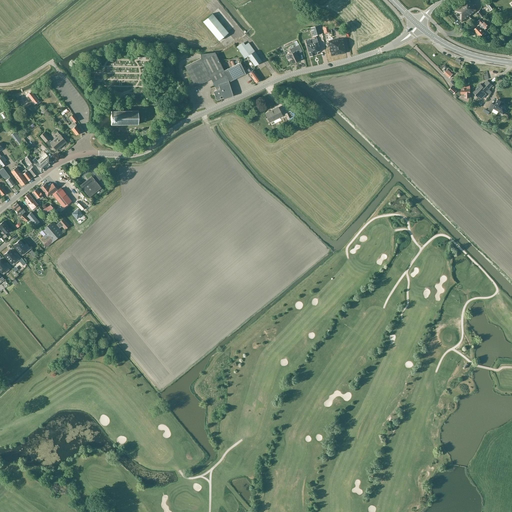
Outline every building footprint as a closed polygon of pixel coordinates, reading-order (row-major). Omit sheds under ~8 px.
[(470,0),(463,0),(452,9),(462,22),(477,10),(474,6),(475,5),(470,0)] [(317,13),(314,16),(321,21),(323,18),(317,13)] [(212,14),(203,21),(219,40),(228,32),(212,14)] [(482,18),(481,17),(477,21),(480,24),(474,29),(480,36),(480,35),(482,37),(485,34),(483,31),(488,25),(485,21),(487,20),(484,17),(482,18)] [(322,34),(319,25),(310,28),(311,31),(314,30),(316,36),(322,34)] [(206,30),(195,28),(193,42),(203,44),(206,30)] [(331,56),(346,53),(343,39),(339,39),(328,41),(331,56)] [(320,51),(317,41),(306,44),(310,57),(315,55),(314,54),(317,53),(317,52),(320,51)] [(243,46),(242,43),(237,47),(245,58),(248,56),(255,66),(261,61),(248,43),(243,46)] [(288,60),(290,59),(292,64),(299,60),(296,54),(298,53),(302,51),(299,45),(289,49),(291,52),(291,53),(288,55),(286,56),(287,59),(288,60)] [(224,71),(220,63),(215,52),(200,54),(201,59),(185,66),(195,87),(211,79),(215,87),(216,90),(213,91),(216,99),(217,100),(220,99),(221,98),(220,96),(222,95),(223,98),(225,99),(232,97),(233,95),(229,82),(229,81),(229,82),(246,74),(245,73),(243,68),(240,63),(235,65),(232,61),(230,62),(232,67),(224,71)] [(249,69),(247,70),(245,66),(243,68),(245,73),(247,73),(248,74),(247,74),(253,82),(255,81),(255,82),(257,83),(259,81),(259,80),(252,70),(251,72),(249,69)] [(489,89),(493,85),(488,81),(483,86),(480,84),(473,92),(478,97),(479,97),(481,99),(487,94),(484,91),(485,91),(486,92),(490,95),(492,92),(489,89)] [(465,94),(465,95),(465,98),(470,98),(470,86),(461,86),(461,94),(465,94)] [(31,91),(29,93),(32,97),(30,98),(35,104),(39,101),(31,91)] [(494,108),(504,114),(508,107),(503,104),(504,103),(498,100),(495,105),(492,103),(488,110),(492,112),(494,108)] [(269,122),(282,116),(278,108),(265,114),(269,122)] [(111,124),(138,124),(138,111),(111,111),(111,124)] [(81,131),(75,122),(78,120),(74,114),(70,116),(74,122),(69,126),(76,135),(81,131)] [(45,132),(41,136),(46,142),(48,140),(51,144),(56,150),(66,142),(60,134),(52,141),(45,132)] [(49,156),(48,155),(48,156),(46,153),(38,160),(37,159),(35,160),(34,158),(32,160),(33,162),(37,167),(41,172),(53,161),(49,156)] [(33,162),(32,160),(28,155),(25,157),(27,161),(28,160),(31,164),(33,162)] [(33,177),(38,173),(31,164),(27,168),(33,177)] [(28,181),(19,170),(17,167),(11,171),(22,185),(28,181)] [(11,187),(15,184),(3,168),(0,169),(0,173),(3,177),(4,176),(7,180),(6,180),(11,187)] [(27,171),(25,169),(22,172),(23,174),(28,181),(32,178),(28,173),(29,173),(27,171)] [(94,175),(99,181),(105,176),(100,170),(94,175)] [(90,197),(101,188),(92,176),(80,185),(90,197)] [(50,195),(52,193),(57,189),(53,183),(48,186),(46,183),(41,187),(46,194),(48,192),(50,195)] [(41,199),(43,197),(42,195),(43,194),(40,191),(40,192),(37,188),(32,192),(37,198),(39,197),(41,199)] [(64,207),(71,202),(60,188),(53,194),(64,207)] [(37,203),(29,193),(24,197),(26,200),(25,201),(32,210),(33,209),(34,210),(39,206),(38,205),(37,203)] [(24,220),(27,216),(24,213),(25,212),(23,209),(22,209),(16,202),(11,206),(15,210),(16,210),(18,213),(20,211),(22,214),(20,217),(24,220)] [(58,209),(57,209),(52,203),(50,205),(42,210),(46,215),(47,215),(48,217),(59,211),(58,209)] [(82,215),(78,209),(72,214),(77,219),(82,215)] [(30,219),(32,221),(35,225),(40,222),(31,212),(27,216),(30,219)] [(63,233),(59,228),(62,226),(65,230),(69,226),(63,218),(56,224),(53,221),(42,230),(40,232),(43,236),(40,239),(47,247),(63,233)] [(0,228),(2,231),(0,233),(4,238),(7,236),(5,234),(11,229),(4,221),(0,224),(0,228)] [(24,245),(19,240),(16,243),(16,244),(14,245),(23,256),(31,249),(27,243),(24,245)] [(5,253),(5,254),(4,255),(13,265),(19,260),(18,260),(21,258),(17,253),(15,255),(10,250),(9,251),(9,250),(5,253)] [(9,270),(9,269),(11,267),(7,262),(5,264),(1,259),(0,259),(0,270),(3,274),(9,270)]
